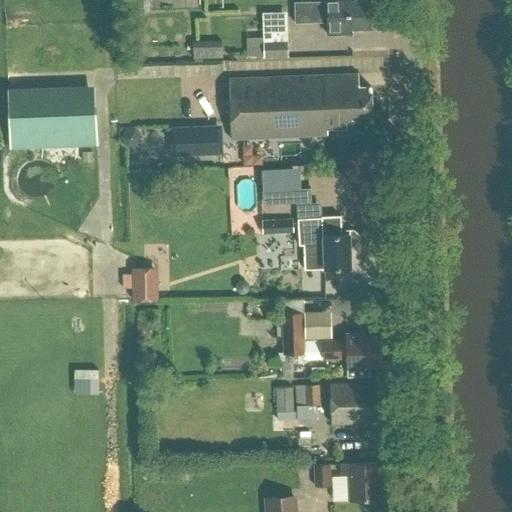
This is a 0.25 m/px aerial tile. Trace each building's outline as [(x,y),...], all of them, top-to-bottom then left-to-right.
[(368,1),(348,2),(347,0),(325,0),(325,2),(293,2),(294,24),(326,23),(326,35),(350,35),(350,31),(368,30),(368,1)] [(288,57),(287,12),(263,13),(264,58),(288,57)] [(221,40),(192,40),(193,58),(221,57),(221,40)] [(345,121),(372,120),(370,87),(358,88),(357,75),(228,80),(230,139),(328,136),(327,129),(345,128),(345,121)] [(95,95),(8,99),(10,149),(97,145),(95,95)] [(219,154),(219,127),(170,129),(171,156),(219,154)] [(323,217),(298,218),(299,246),(303,246),(304,267),(324,266),(324,270),(351,269),(349,235),(341,236),(340,215),(323,216),(323,217)] [(261,233),(293,231),(292,217),(261,219),(261,233)] [(157,267),(132,267),(132,299),(158,299),(157,267)] [(235,284),(235,290),(239,294),(244,294),(248,290),(248,284),(244,280),(239,280),(235,284)] [(305,352),(322,352),(322,359),(346,358),(347,377),(368,376),(368,365),(381,365),(380,351),(383,349),(383,343),(380,341),(380,338),(363,338),(363,334),(345,334),(345,339),(305,341),(304,312),(301,312),(301,299),(279,299),(280,312),(282,312),(283,354),(305,353),(305,352)] [(319,404),(318,384),(295,385),(295,404),(319,404)] [(367,420),(382,419),(381,388),(359,389),(359,385),(330,386),(331,425),(367,423),(367,420)] [(276,387),(276,410),(293,410),(292,386),(276,387)] [(296,418),(316,418),(316,405),(296,405),(296,418)] [(381,462),(341,464),(342,475),(349,475),(350,501),(382,500),(381,462)] [(315,486),(331,486),(331,464),(315,465),(315,486)] [(298,511),(297,496),(264,498),(265,511),(298,511)]
